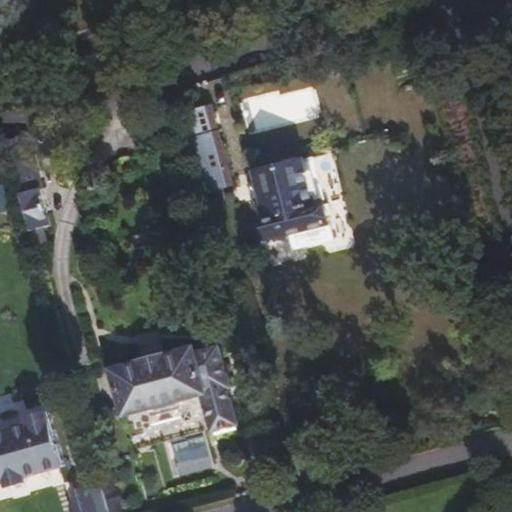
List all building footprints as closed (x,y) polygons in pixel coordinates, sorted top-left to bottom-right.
[(321,117),(314,84),(240,100),(248,133),(321,117)] [(211,107),(186,114),(207,193),(232,186),(211,107)] [(28,139),(6,145),(35,246),(42,244),(39,232),(50,229),(39,190),(42,190),(28,139)] [(286,163),(258,171),(268,213),(266,214),(273,239),(332,224),(330,218),(335,216),(331,202),(326,203),(325,198),(317,200),(305,158),(298,160),(297,156),(285,159),(286,163)] [(200,336),(109,360),(123,411),(202,390),(213,429),(245,420),(223,336),(202,342),(200,336)] [(511,363),(497,368),(509,410),(511,409),(511,363)] [(0,420),(0,481),(68,464),(52,402),(27,409),(29,414),(0,422),(0,420)] [(96,511),(110,511),(101,477),(88,481),(91,492),(96,510),(96,511)] [(84,511),(85,511),(96,510),(91,492),(80,496),(84,511)]
